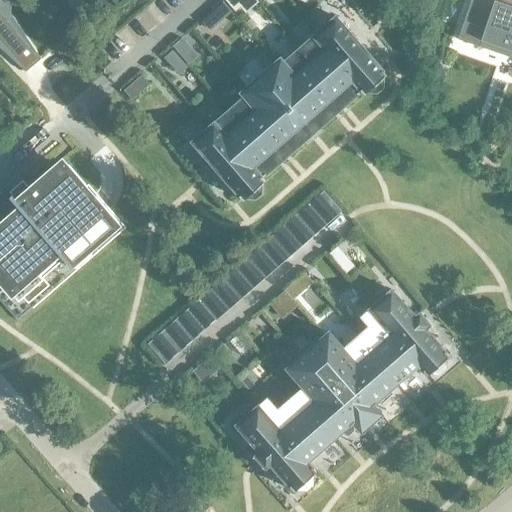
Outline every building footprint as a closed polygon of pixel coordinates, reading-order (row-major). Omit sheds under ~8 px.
[(0,0),(0,42),(6,49),(20,66),(25,71),(41,58),(39,56),(29,45),(23,38),(0,11),(0,0)] [(511,5),(496,0),(470,0),(463,22),(484,29),(481,39),(511,49),(511,5)] [(210,11),(200,20),(209,30),(219,21),(210,11)] [(243,96),(191,141),(242,200),(245,197),(247,196),(255,197),(260,192),(261,185),(261,184),(260,184),(262,183),(265,180),(262,177),(361,90),(364,94),(366,91),(368,90),(376,91),(381,86),(382,79),(382,78),(386,75),(383,71),(335,16),(283,61),(281,59),(280,58),(240,93),(241,94),(242,94),(243,96)] [(180,37),(171,45),(179,54),(188,46),(180,37)] [(171,49),(162,57),(170,66),(179,58),(171,49)] [(16,204),(0,218),(0,300),(17,320),(32,307),(31,307),(120,230),(105,214),(92,200),(94,198),(92,196),(84,187),(83,188),(63,165),(42,183),(41,182),(40,183),(37,180),(39,179),(37,178),(27,187),(28,187),(15,198),(12,194),(9,196),(16,204)] [(265,241),(246,257),(265,279),(283,263),(265,241)] [(337,244),(328,252),(337,262),(346,254),(337,244)] [(246,257),(222,279),(240,300),(265,279),(246,257)] [(222,279),(197,300),(216,321),(240,300),(222,279)] [(269,398),(238,424),(261,450),(256,455),(267,468),(272,464),(295,490),(300,487),(308,488),(313,483),(313,475),(317,471),(309,461),(352,425),(355,423),(363,432),(383,414),(375,405),(378,402),(420,365),(429,375),(433,371),(433,372),(441,372),(447,368),(447,360),(447,359),(451,356),(428,329),(433,325),(422,311),(417,316),(412,310),(407,305),(394,289),(363,316),(371,326),(345,348),(331,332),(289,368),(305,387),(279,410),(273,402),(269,398)] [(197,300),(173,321),(192,342),(216,321),(197,300)] [(173,321),(166,327),(185,348),(192,342),(173,321)]
